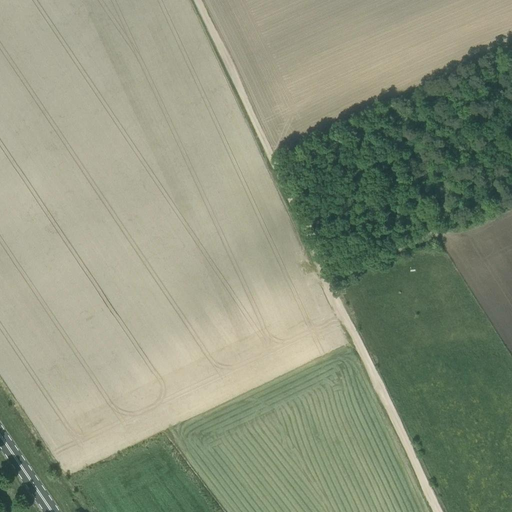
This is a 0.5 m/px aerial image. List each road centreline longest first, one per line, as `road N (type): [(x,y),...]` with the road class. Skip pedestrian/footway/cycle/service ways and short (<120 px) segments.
road 1 (track): [(196,0),(437,511)]
road 2 (track): [(511,44),(271,156)]
road 3 (track): [(327,278),(430,234),(470,235),(511,214)]
